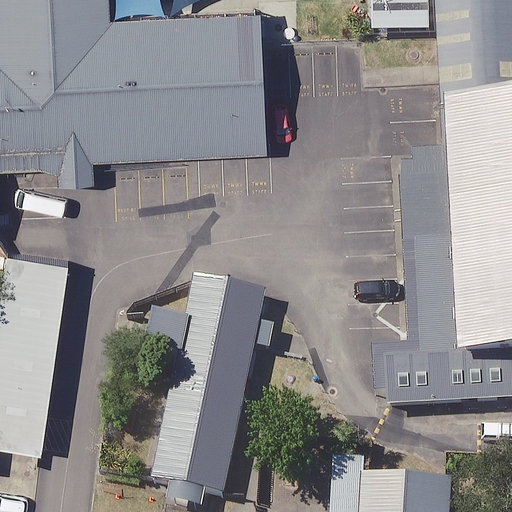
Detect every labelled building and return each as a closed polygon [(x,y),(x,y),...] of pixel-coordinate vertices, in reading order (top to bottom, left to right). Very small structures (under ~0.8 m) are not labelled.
[(268,141),(262,0),(111,8),(110,0),(0,0),(0,157),(43,156),(62,163),(61,175),(96,173),(96,151),(174,153),(173,141),(268,141)] [(511,0),(373,0),(374,30),(436,32),(447,147),(400,147),(411,341),(374,345),(376,390),(389,390),(390,405),(511,399),(511,0)] [(339,100),(339,44),(282,44),(282,100),(339,100)] [(0,433),(42,441),(69,252),(6,244),(0,290),(0,433)] [(275,288),(194,273),(154,477),(235,493),(275,288)] [(454,511),(456,472),(367,469),(365,511),(454,511)]
